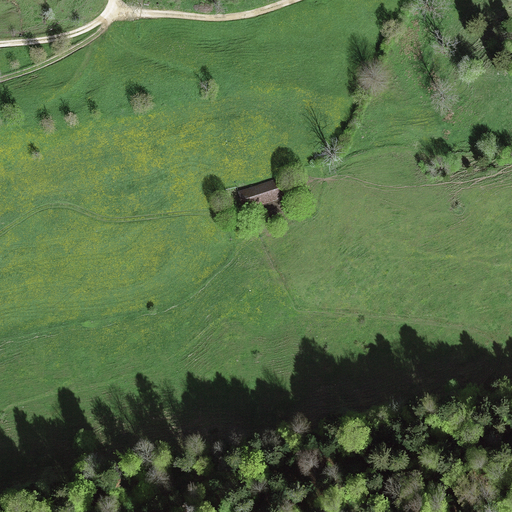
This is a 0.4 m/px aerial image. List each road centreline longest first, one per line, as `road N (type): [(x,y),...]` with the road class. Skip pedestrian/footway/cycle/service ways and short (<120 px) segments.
road 1 (track): [(0,231),(49,204),(107,219),(219,210)]
road 2 (track): [(115,10),(231,16),(290,0)]
road 3 (track): [(115,10),(86,41),(0,79)]
road 4 (track): [(0,44),(74,32),(115,10)]
